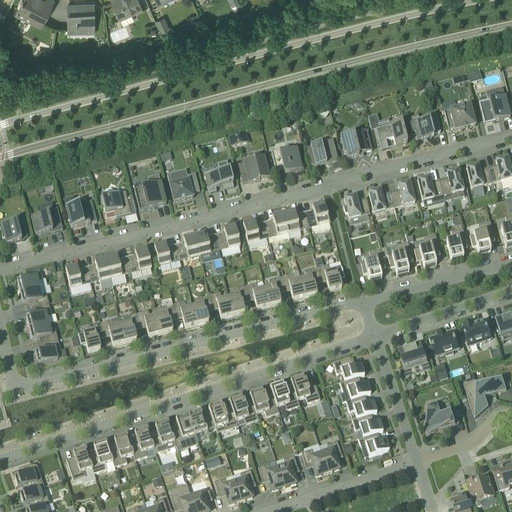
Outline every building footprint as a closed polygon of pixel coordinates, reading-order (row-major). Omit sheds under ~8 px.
[(21,0),(21,2),(22,2),(16,14),(40,25),(48,9),(51,0),(21,0)] [(111,0),(119,19),(141,10),(137,0),(111,0)] [(237,0),(229,0),(234,11),(241,8),(237,0)] [(93,4),(84,4),(78,4),(67,4),(68,34),(94,33),(93,4)] [(169,31),(166,22),(159,26),(162,34),(169,31)] [(41,51),(40,59),(48,60),(49,52),(41,51)] [(480,74),(479,73),(467,76),(469,84),(481,81),(480,74)] [(464,84),(462,76),(452,79),(454,87),(464,84)] [(434,95),(431,83),(424,85),(427,97),(434,95)] [(484,126),(494,123),(502,121),(510,119),(502,89),(485,94),(488,102),(479,105),(484,126)] [(364,109),(362,102),(355,104),(357,111),(364,109)] [(475,127),(470,106),(444,113),(448,132),(449,131),(454,130),(455,132),(462,131),(468,130),(468,129),(475,127)] [(322,109),(321,112),(319,115),(326,119),(329,113),(322,109)] [(409,119),(409,122),(413,137),(416,136),(417,143),(433,139),(433,136),(440,134),(436,115),(419,120),(418,117),(409,119)] [(407,145),(401,124),(375,131),(381,152),(388,150),(386,141),(393,139),(395,148),(407,145)] [(372,152),(367,133),(340,139),(344,155),(346,155),(348,160),(358,157),(357,155),(362,153),(362,155),(372,152)] [(228,139),(231,148),(246,144),(243,135),(228,139)] [(336,163),(338,163),(333,141),(310,147),(310,149),(306,150),(311,167),(315,166),(315,168),(317,168),(317,167),(336,162),(336,163)] [(303,171),(298,150),(282,154),(281,151),(271,154),(276,174),(286,172),(287,176),(303,171)] [(268,179),(262,153),(248,156),(250,162),(244,164),(244,165),(238,166),(238,165),(237,165),(242,187),(243,187),(243,186),(249,184),(249,185),(260,182),(259,182),(268,179)] [(488,169),(492,185),(511,180),(511,178),(507,159),(506,160),(505,158),(499,160),(500,161),(495,162),(497,169),(488,171),(488,169)] [(217,165),(219,171),(219,174),(212,176),(211,173),(204,175),(209,195),(216,193),(215,189),(223,187),(224,192),(233,189),(227,162),(217,165)] [(471,191),(492,185),(488,169),(487,169),(488,171),(479,173),(478,167),(473,168),(473,166),(467,168),(467,169),(466,170),(471,191)] [(439,182),(443,198),(444,203),(464,198),(463,193),(458,172),(457,172),(456,171),(450,172),(451,173),(446,175),(448,181),(440,183),(439,181),(439,182)] [(195,176),(187,178),(186,172),(167,176),(174,204),(193,199),(192,195),(199,194),(195,176)] [(166,206),(158,177),(147,180),(149,187),(134,191),(139,213),(166,206)] [(422,203),(443,198),(439,182),(439,184),(431,186),(429,179),(424,180),(424,179),(418,180),(418,182),(417,182),(422,203)] [(390,194),(394,210),(415,205),(409,184),(408,184),(407,183),(402,184),(402,186),(397,187),(399,194),(391,196),(390,194)] [(373,215),(394,210),(390,194),(390,196),(382,198),(380,191),(376,192),(375,191),(369,193),(370,194),(368,194),(373,215)] [(133,214),(130,201),(127,202),(125,194),(101,200),(106,221),(133,214)] [(345,215),(347,215),(349,221),(370,216),(366,200),(365,200),(365,202),(357,204),(355,197),(351,199),(351,197),(345,199),(345,200),(344,200),(345,208),(343,208),(345,215)] [(85,204),(76,206),(74,198),(63,201),(65,209),(70,230),(90,225),(97,223),(92,202),(91,202),(91,203),(85,204)] [(62,232),(57,211),(56,207),(52,208),(51,204),(39,207),(41,217),(31,219),(35,237),(49,233),(50,235),(62,232)] [(330,225),(328,215),(327,215),(326,216),(324,205),(312,208),(313,214),(311,215),(310,213),(304,214),(308,230),(329,225),(330,225)] [(288,236),(308,230),(304,214),(298,216),(298,218),(296,219),(294,213),(283,216),(288,236)] [(268,241),(288,236),(283,216),(272,218),(273,224),(271,225),(270,223),(264,225),(268,241)] [(27,238),(22,218),(14,220),(15,223),(3,226),(5,231),(0,232),(2,240),(4,239),(6,246),(16,244),(15,241),(27,238)] [(511,218),(505,220),(507,228),(500,230),(505,249),(511,247),(511,218)] [(248,246),(268,241),(264,225),(258,226),(258,228),(256,229),(254,223),(243,226),(248,246)] [(479,235),(469,238),(472,249),(476,248),(478,256),(490,253),(487,240),(492,239),(493,243),(494,243),(489,224),(477,227),(479,235)] [(221,235),(215,237),(219,253),(240,248),(235,228),(223,231),(225,236),(222,237),(221,235)] [(462,231),(450,234),(452,242),(446,244),(451,263),(463,260),(460,247),(465,246),(466,250),(467,250),(462,231)] [(199,258),(219,253),(215,237),(209,238),(210,240),(207,241),(206,235),(194,238),(199,258)] [(371,244),(378,243),(376,235),(369,237),(371,244)] [(179,263),(199,258),(194,238),(183,241),(185,246),(182,247),(181,245),(175,247),(179,263)] [(425,249),(414,252),(416,263),(421,262),(424,270),(436,267),(433,254),(438,253),(439,257),(440,257),(435,238),(423,241),(425,249)] [(412,264),(408,244),(396,247),(398,256),(387,258),(390,270),(394,269),(396,277),(408,274),(405,261),(411,260),(412,264)] [(159,268),(179,263),(175,247),(169,248),(170,250),(167,251),(165,245),(154,248),(159,268)] [(133,258),(127,259),(131,275),(151,270),(146,250),(134,253),(136,259),(133,259),(133,258)] [(385,270),(380,251),(368,254),(370,262),(360,265),(363,276),(367,276),(369,284),(381,281),(378,268),(383,267),(384,271),(385,270)] [(271,256),(263,258),(265,264),(273,262),(271,256)] [(111,280),(131,275),(127,259),(120,261),(121,263),(118,263),(117,257),(106,260),(111,280)] [(91,285),(111,280),(106,260),(94,263),(96,269),(93,269),(93,268),(86,269),(91,285)] [(314,262),(316,270),(320,285),(320,282),(326,281),(329,294),(341,291),(339,282),(344,281),(342,270),(341,270),(341,271),(336,272),(336,271),(330,273),(328,267),(323,268),(321,260),(314,262)] [(70,290),(91,285),(86,269),(80,271),(81,273),(78,273),(77,268),(65,271),(70,290)] [(223,269),(216,270),(214,271),(216,277),(225,275),(223,269)] [(306,279),(300,280),(305,300),(316,297),(313,284),(319,282),(320,285),(316,270),(310,272),(310,271),(305,273),(306,279)] [(62,274),(55,275),(58,285),(59,287),(65,286),(62,274)] [(293,303),(305,300),(300,280),(294,282),(292,276),(287,277),(287,278),(280,279),(284,294),(284,291),(290,290),(293,303)] [(17,283),(20,295),(39,290),(37,283),(42,281),(41,277),(17,283)] [(284,294),(280,279),(274,281),(269,282),(270,288),(264,290),(269,309),(280,306),(277,293),(283,291),(284,294)] [(251,287),(244,288),(248,303),(248,300),(254,299),(257,312),(269,309),(264,290),(258,291),(256,285),(251,286),(251,287)] [(142,295),(141,288),(134,289),(136,297),(142,295)] [(248,303),(244,288),(238,290),(233,291),(233,297),(228,299),(232,318),(244,315),(241,302),(247,301),(248,303)] [(21,306),(22,305),(22,306),(30,304),(31,311),(49,306),(46,296),(41,297),(39,290),(20,295),(22,304),(20,305),(21,306)] [(221,321),(232,318),(228,299),(222,300),(220,294),(214,296),(208,297),(212,313),(212,312),(211,310),(218,308),(221,321)] [(212,313),(208,297),(202,299),(196,300),(198,306),(192,308),(196,327),(208,324),(205,311),(211,310),(212,313)] [(103,305),(102,299),(95,300),(97,307),(103,305)] [(173,306),(172,307),(176,322),(175,319),(181,317),(185,330),(196,327),(192,308),(186,309),(184,303),(178,305),(177,305),(173,306)] [(51,317),(49,306),(31,311),(33,317),(26,319),(26,320),(24,320),(24,321),(26,321),(29,330),(48,325),(46,318),(51,317)] [(176,322),(172,307),(166,308),(160,309),(154,311),(155,317),(160,336),(172,333),(169,320),(175,319),(175,322),(176,322)] [(136,316),(140,331),(139,328),(145,326),(149,339),(160,336),(155,317),(150,318),(147,312),(142,314),(136,316)] [(502,317),(495,319),(503,345),(504,344),(503,342),(511,338),(511,313),(507,315),(508,318),(503,319),(502,317)] [(125,324),(119,326),(124,345),(136,342),(133,329),(139,328),(139,331),(140,331),(136,316),(132,317),(130,317),(124,318),(125,324)] [(113,348),(124,345),(119,326),(114,327),(111,322),(106,323),(100,325),(104,340),(103,337),(109,335),(113,348)] [(463,330),(468,347),(469,348),(492,341),(485,322),(474,326),(473,324),(463,327),(464,329),(463,330)] [(40,346),(58,342),(55,331),(50,333),(48,325),(29,330),(31,340),(29,341),(30,342),(31,341),(31,342),(39,340),(40,346)] [(103,340),(104,340),(100,325),(94,326),(93,326),(88,328),(89,334),(83,335),(83,336),(78,337),(78,336),(77,337),(80,347),(86,346),(88,354),(100,351),(97,338),(103,337),(103,340)] [(438,338),(430,340),(436,359),(445,356),(446,358),(453,356),(453,353),(459,351),(453,333),(447,335),(446,333),(437,336),(438,338)] [(73,348),(79,346),(77,338),(71,340),(73,348)] [(40,346),(42,353),(35,354),(35,355),(33,356),(35,356),(38,366),(57,361),(56,354),(60,353),(58,342),(40,346)] [(421,344),(398,351),(405,372),(428,364),(421,344)] [(494,363),(502,361),(499,350),(491,352),(494,363)] [(341,375),(344,383),(344,384),(356,380),(364,377),(360,367),(353,369),(352,367),(353,367),(352,367),(350,361),(350,360),(333,366),(336,377),(341,375)] [(310,373),(304,375),(306,381),(313,378),(310,373)] [(446,373),(437,375),(440,382),(448,380),(446,373)] [(437,377),(430,380),(432,386),(439,384),(437,377)] [(290,383),(292,387),(297,403),(298,403),(305,400),(307,406),(320,402),(313,380),(305,383),(303,378),(300,379),(300,378),(299,378),(300,379),(290,383)] [(339,385),(342,395),(339,396),(342,404),(345,403),(350,402),(362,398),(370,396),(367,386),(359,388),(358,386),(359,386),(359,385),(358,386),(356,380),(344,384),(344,383),(339,385)] [(475,383),(464,387),(475,420),(475,421),(489,408),(485,399),(507,392),(503,380),(477,389),(475,383)] [(299,408),(298,403),(297,403),(292,387),(284,390),(283,385),(280,386),(280,385),(279,385),(279,386),(270,389),(271,394),(272,394),(277,410),(285,407),(287,413),(299,408)] [(256,416),(257,416),(264,414),(266,419),(279,415),(277,410),(272,394),(271,394),(264,397),(262,392),(259,393),(259,392),(258,392),(259,393),(249,396),(251,401),(256,416)] [(236,423),(238,429),(258,422),(257,416),(256,416),(251,401),(243,403),(242,399),(239,399),(238,398),(238,399),(238,400),(229,403),(230,408),(231,407),(236,423)] [(350,402),(345,403),(349,414),(354,413),(356,421),(357,421),(369,417),(376,415),(373,404),(365,407),(364,405),(365,405),(365,404),(364,404),(362,398),(350,402)] [(425,431),(427,436),(451,430),(456,427),(452,415),(441,416),(437,403),(427,407),(425,431)] [(217,436),(238,429),(236,423),(231,407),(230,408),(223,410),(221,405),(218,406),(218,405),(217,405),(218,406),(208,410),(210,414),(215,430),(217,436)] [(215,430),(210,414),(202,417),(200,412),(198,413),(197,412),(197,413),(188,416),(195,437),(207,433),(207,432),(215,430)] [(174,444),(176,449),(178,454),(198,447),(195,437),(188,416),(179,419),(178,418),(178,419),(178,420),(175,420),(177,425),(169,428),(174,444)] [(360,431),(363,439),(363,440),(375,436),(382,433),(379,423),(371,426),(371,424),(371,423),(370,423),(369,417),(357,421),(356,421),(351,422),(355,433),(360,431)] [(155,456),(176,449),(174,444),(169,428),(168,423),(158,426),(158,425),(157,425),(158,426),(155,427),(156,432),(149,435),(148,435),(154,450),(153,450),(155,456)] [(146,453),(153,450),(154,450),(148,435),(149,435),(147,430),(138,433),(137,432),(137,433),(134,434),(136,439),(128,441),(133,457),(135,463),(147,459),(146,453)] [(363,440),(363,439),(358,441),(361,452),(366,450),(369,459),(389,452),(388,451),(385,442),(377,444),(377,442),(375,436),(363,440)] [(125,460),(133,457),(128,441),(127,437),(117,440),(117,439),(116,439),(117,440),(114,441),(115,446),(108,448),(107,448),(113,464),(112,464),(114,470),(127,465),(125,460)] [(104,467),(112,464),(113,464),(107,448),(108,448),(106,443),(97,446),(96,445),(96,446),(96,447),(93,448),(95,452),(87,455),(92,471),(94,476),(106,472),(104,467)] [(328,453),(321,455),(328,475),(332,474),(332,473),(339,471),(335,459),(341,457),(337,443),(327,447),(328,453)] [(353,453),(351,445),(344,447),(346,455),(353,453)] [(73,483),(81,480),(83,485),(95,481),(94,476),(92,471),(87,455),(86,450),(76,453),(76,452),(75,452),(75,453),(73,454),(74,459),(66,462),(73,483)] [(324,477),(328,475),(321,455),(314,457),(311,452),(301,455),(306,469),(312,467),(316,479),(323,476),(324,477)] [(284,467),(278,470),(284,490),(285,489),(296,485),(292,473),(298,471),(293,458),(283,461),(284,467)] [(17,490),(25,488),(26,494),(39,490),(44,489),(40,478),(36,479),(31,466),(19,470),(21,476),(14,479),(17,489),(15,489),(16,490),(17,489),(17,490)] [(283,490),(284,490),(278,470),(271,472),(268,466),(258,469),(262,483),(268,481),(272,493),(283,489),(283,490)] [(505,468),(504,466),(492,470),(499,494),(510,491),(511,489),(511,467),(505,469),(505,468)] [(55,474),(59,484),(65,481),(62,472),(55,474)] [(241,482),(234,484),(241,504),(245,503),(245,502),(252,500),(248,488),(254,486),(250,472),(240,475),(241,482)] [(478,479),(478,480),(466,484),(475,510),(482,508),(481,503),(494,498),(488,480),(480,483),(478,479)] [(152,482),(154,490),(162,488),(159,480),(152,482)] [(237,505),(241,504),(234,484),(227,486),(224,480),(214,484),(219,497),(225,495),(229,507),(236,505),(237,505)] [(197,496),(191,498),(195,511),(207,511),(205,502),(211,500),(206,486),(196,490),(197,496)] [(187,487),(169,493),(171,498),(175,511),(181,510),(182,511),(195,511),(191,498),(187,487)] [(50,506),(44,489),(39,490),(26,494),(19,496),(23,506),(21,507),(21,508),(23,507),(23,508),(30,505),(32,511),(44,507),(45,508),(50,506)] [(454,511),(470,511),(464,494),(459,496),(460,500),(451,502),(454,511)] [(154,510),(148,511),(166,511),(163,501),(153,504),(154,510)]
